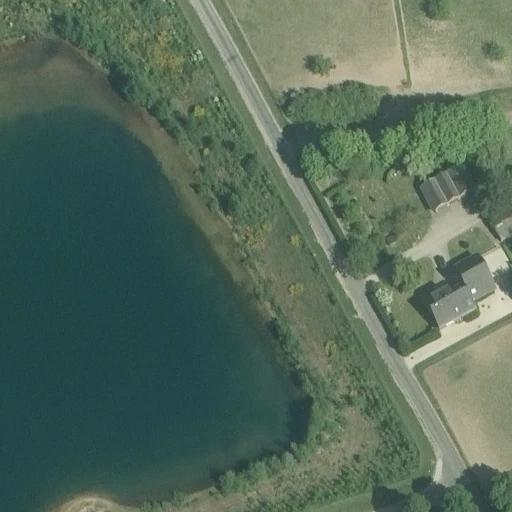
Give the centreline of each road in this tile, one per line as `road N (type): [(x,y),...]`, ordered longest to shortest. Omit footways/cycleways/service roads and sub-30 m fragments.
road 1 (track): [(203,0),(465,482)]
road 2 (track): [(362,288),(478,217)]
